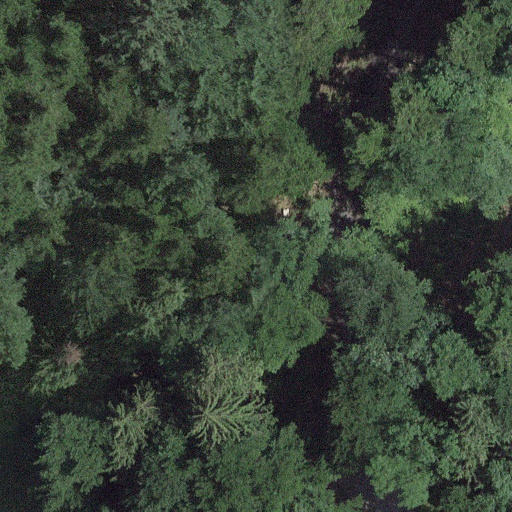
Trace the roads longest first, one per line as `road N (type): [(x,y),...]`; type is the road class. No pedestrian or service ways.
road 1 (track): [(393,511),(395,489),(362,341),(377,128),(422,0)]
road 2 (track): [(511,290),(395,489)]
